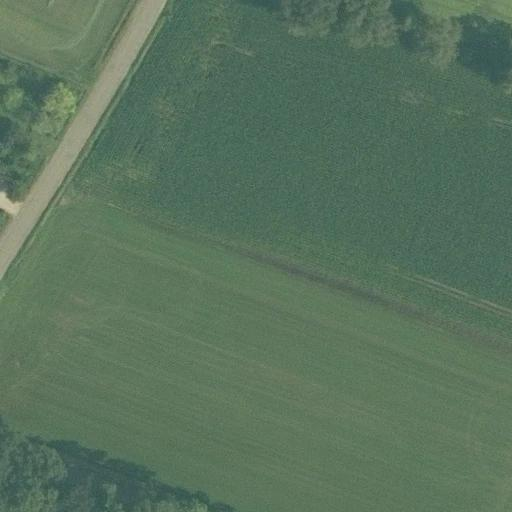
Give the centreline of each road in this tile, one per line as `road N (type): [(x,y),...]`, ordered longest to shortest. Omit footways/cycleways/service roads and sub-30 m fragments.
road 1 (tertiary): [(0,256),(150,0)]
road 2 (unclassified): [(172,511),(0,447)]
